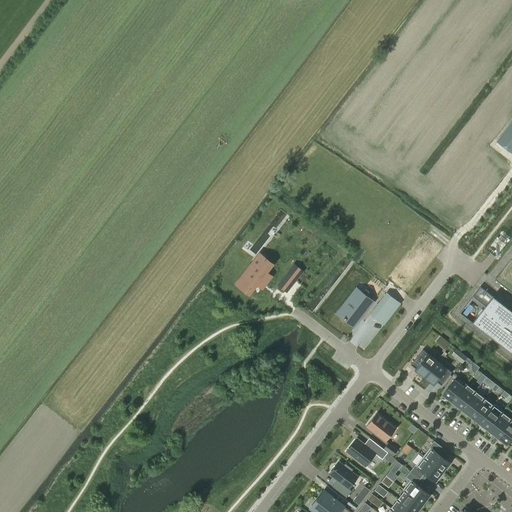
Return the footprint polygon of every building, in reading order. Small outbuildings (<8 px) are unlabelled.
[(511,120),(497,139),(511,151),(511,120)] [(260,254),(238,281),(251,290),(260,279),(265,283),(271,276),(266,272),(272,264),(260,254)] [(295,266),(285,279),(291,284),(301,271),(295,266)] [(372,302),(357,291),(339,314),(354,326),(360,317),(361,318),(368,309),(367,308),(372,302)] [(399,304),(386,294),(377,305),(382,309),(376,317),(384,323),(390,315),(391,315),(399,304)] [(511,310),(493,296),(472,322),(511,353),(511,310)] [(411,363),(410,365),(415,368),(418,371),(417,373),(423,377),(436,360),(421,349),(411,363)] [(456,349),(451,355),(462,363),(464,360),(467,357),(456,349)] [(436,360),(423,377),(430,382),(431,380),(435,383),(436,381),(441,385),(451,372),(436,360)] [(476,381),(480,384),(483,382),(486,377),(482,374),(476,381)] [(491,381),(486,377),(483,382),(488,385),(491,381)] [(454,380),(443,394),(452,402),(463,387),(454,380)] [(466,384),(463,387),(452,402),(461,409),(475,391),(466,384)] [(484,398),(475,391),(461,409),(470,416),(484,398)] [(493,405),(484,398),(470,416),(479,423),(493,405)] [(493,405),(479,423),(488,430),(502,412),(502,413),(504,411),(494,403),(493,405)] [(376,412),(366,425),(385,441),(395,428),(376,412)] [(502,412),(488,430),(498,437),(511,420),(502,413),(502,412)] [(511,420),(498,437),(507,444),(511,437),(511,420)] [(388,452),(369,437),(363,444),(356,439),(347,451),(366,466),(375,454),(383,459),(388,452)] [(423,457),(442,472),(443,470),(445,471),(450,465),(448,464),(450,462),(439,454),(444,448),(434,441),(429,447),(430,448),(423,457)] [(398,450),(388,443),(384,448),(394,456),(398,450)] [(406,444),(402,451),(406,454),(410,447),(406,444)] [(415,465),(410,471),(420,479),(425,473),(435,481),(436,479),(438,481),(443,474),(441,473),(442,472),(423,457),(416,466),(415,465)] [(339,462),(329,474),(338,481),(333,487),(346,497),(352,491),(349,488),(358,477),(351,472),(352,470),(345,464),(344,466),(339,462)] [(403,489),(405,491),(422,504),(430,495),(416,484),(420,479),(410,471),(406,477),(410,480),(403,489)] [(386,476),(381,482),(385,485),(390,479),(386,476)] [(379,485),(375,490),(379,494),(383,488),(379,485)] [(405,491),(398,500),(413,511),(416,511),(422,504),(405,491)] [(310,509),(314,511),(340,511),(347,504),(335,494),(331,498),(324,492),(310,509)] [(372,494),(368,499),(374,504),(378,499),(372,494)] [(413,511),(398,500),(391,509),(395,511),(413,511)] [(365,503),(358,511),(367,511),(371,508),(365,503)]
